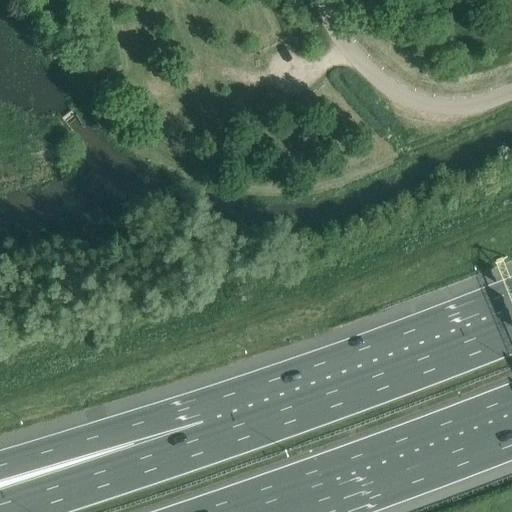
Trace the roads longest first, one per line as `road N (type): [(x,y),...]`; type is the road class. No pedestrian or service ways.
road 1 (motorway): [(511,316),(208,427)]
road 2 (motorway): [(238,511),(511,416)]
road 3 (unclassified): [(316,0),(349,52),(406,97),(465,106),(511,91)]
road 4 (motorway): [(208,427),(0,500)]
road 5 (motorway): [(208,427),(0,478)]
